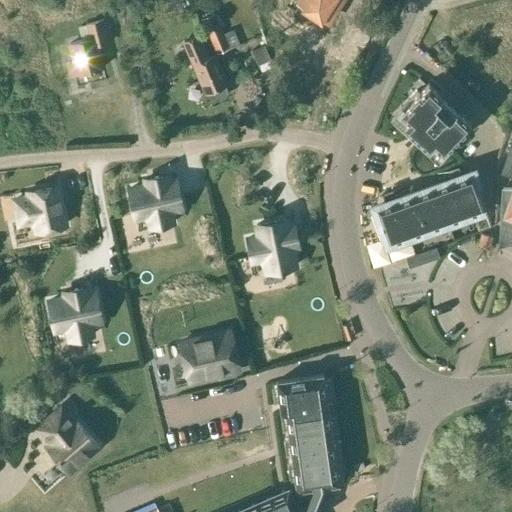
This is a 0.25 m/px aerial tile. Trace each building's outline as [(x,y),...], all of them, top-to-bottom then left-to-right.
[(337,0),(302,0),(300,4),(324,20),(337,0)] [(222,33),(220,28),(213,13),(200,19),(216,54),(239,44),(233,28),(222,33)] [(87,23),(89,33),(91,38),(69,44),(74,63),(67,65),(70,76),(102,67),(96,45),(112,40),(106,17),(87,23)] [(226,89),(224,85),(226,84),(213,55),(207,57),(197,35),(183,41),(206,93),(208,92),(209,96),(213,99),(218,99),(222,97),(225,94),(226,89)] [(261,70),(272,66),(263,45),(251,50),(257,64),(258,64),(261,70)] [(432,58),(426,52),(420,58),(427,63),(432,58)] [(469,122),(427,83),(418,92),(416,90),(407,99),(409,101),(400,111),(409,119),(403,125),(411,133),(409,135),(417,143),(420,141),(428,149),(434,143),(442,151),(469,122)] [(511,138),(501,171),(511,175),(511,187),(502,187),(500,235),(511,235),(511,138)] [(180,207),(173,178),(166,180),(164,173),(142,179),(144,185),(126,190),(133,218),(146,215),(149,227),(171,222),(168,210),(180,207)] [(373,214),(382,239),(386,237),(388,242),(484,207),(472,173),(376,208),(377,212),(373,214)] [(64,225),(56,186),(28,192),(29,197),(14,200),(19,224),(34,221),(36,231),(64,225)] [(485,217),(476,220),(480,229),(489,226),(485,217)] [(266,272),(295,266),(292,249),(298,247),(294,225),(287,227),(286,219),(257,225),(259,237),(247,240),(252,262),(264,259),(266,272)] [(49,307),(55,336),(72,332),(74,339),(96,334),(95,327),(102,326),(95,297),(84,299),(81,288),(59,292),(61,304),(49,307)] [(229,331),(180,342),(190,382),(239,370),(229,331)] [(286,493),(241,511),(318,511),(321,509),(323,505),(326,498),(327,493),(327,489),(327,485),(337,484),(337,482),(326,404),(322,375),(276,381),(280,412),(285,412),(295,481),(290,482),(291,490),(286,493)] [(61,406),(34,429),(48,444),(45,446),(68,472),(98,445),(75,419),(74,421),(61,406)] [(211,419),(180,426),(184,444),(215,437),(211,419)]
